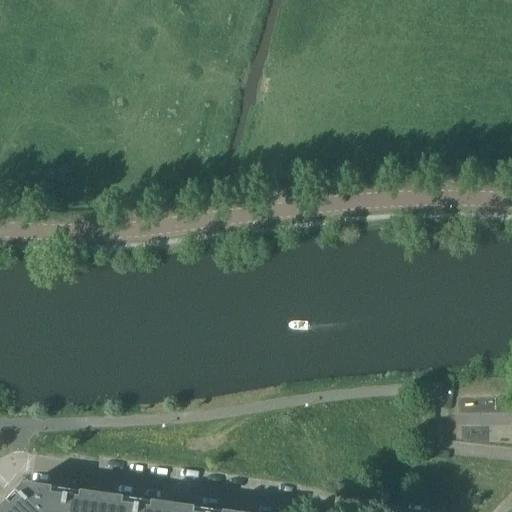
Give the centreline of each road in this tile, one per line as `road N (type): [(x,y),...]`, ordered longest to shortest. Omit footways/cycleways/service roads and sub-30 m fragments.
road 1 (tertiary): [(511,203),(410,198),(139,231),(0,230)]
road 2 (residential): [(0,476),(17,466),(334,511)]
